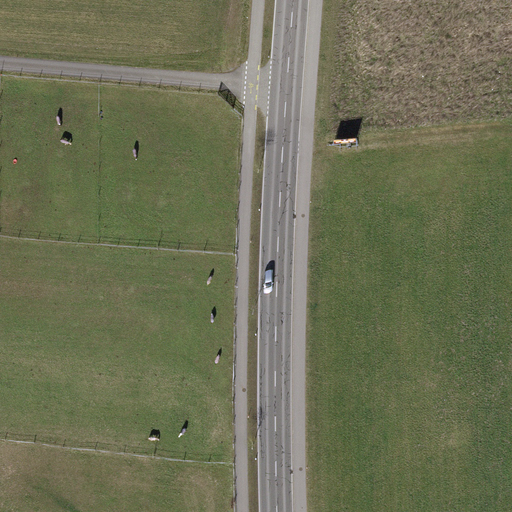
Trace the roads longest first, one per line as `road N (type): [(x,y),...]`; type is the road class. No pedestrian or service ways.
road 1 (primary): [(294,0),(281,193),(278,511)]
road 2 (track): [(0,65),(287,88)]
